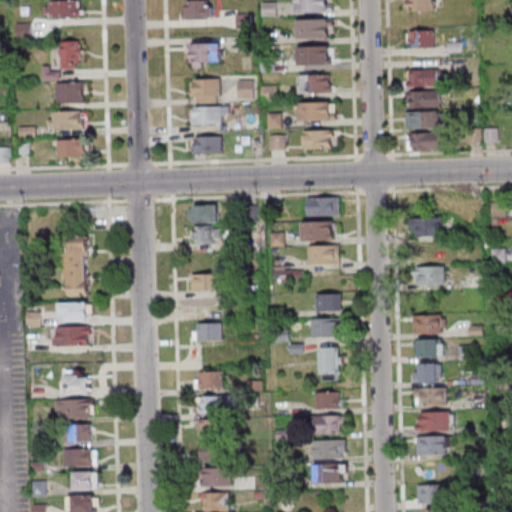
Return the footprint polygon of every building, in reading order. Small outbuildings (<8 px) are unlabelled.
[(81,0),(45,0),(46,18),(82,18),(81,0)] [(213,0),(184,0),(184,19),(214,19),(213,0)] [(297,0),(328,0),(328,10),(298,11),(297,0)] [(403,0),(434,0),(435,9),(404,10),(403,0)] [(251,14),(238,14),(238,27),(251,27),(251,14)] [(298,19),(329,18),(329,36),(299,37),(298,19)] [(435,29),(408,29),(408,47),(435,47),(435,29)] [(62,69),(82,69),(82,41),(62,41),(62,69)] [(222,43),(192,43),(192,66),(222,66),(222,43)] [(299,46),(330,45),(330,63),(299,64),(299,46)] [(408,86),(439,86),(439,69),(408,69),(408,86)] [(300,75),(331,74),(331,92),(300,92),(300,75)] [(221,78),(192,78),(192,103),(221,103),(221,78)] [(254,79),(238,79),(238,97),(254,97),(254,79)] [(57,103),(84,103),(84,81),(57,81),(57,103)] [(278,101),(278,84),(262,84),(262,101),(278,101)] [(410,90),(441,89),(442,107),(411,107),(410,90)] [(301,102),(332,101),(332,119),(302,120),(301,102)] [(222,114),(230,114),(230,106),(192,106),(192,124),(222,124),(222,114)] [(51,110),(51,129),(85,129),(85,110),(51,110)] [(406,111),(437,110),(438,128),(407,129),(406,111)] [(304,130),(335,129),(336,147),(305,148),(304,130)] [(412,132),(442,131),(443,149),(412,150),(412,132)] [(194,154),(224,154),(224,135),(194,135),(194,154)] [(87,139),(59,139),(59,157),(87,157),(87,139)] [(0,160),(9,161),(9,148),(0,148),(0,160)] [(309,197),(309,215),(340,215),(340,197),(309,197)] [(190,205),(190,223),(219,223),(219,205),(190,205)] [(411,217),(411,236),(445,236),(445,217),(411,217)] [(304,239),(334,239),(334,220),(304,220),(304,239)] [(195,227),(195,243),(221,243),(221,227),(195,227)] [(273,245),(284,245),(284,234),(273,234),(273,245)] [(90,295),(89,235),(66,235),(67,295),(90,295)] [(446,260),(446,241),(419,241),(419,260),(446,260)] [(341,263),(341,245),(309,245),(309,263),(341,263)] [(446,285),(446,266),(416,266),(416,285),(446,285)] [(302,268),(274,268),(274,283),(302,283),(302,268)] [(193,290),(224,290),(224,273),(193,273),(193,290)] [(342,310),(342,293),(318,293),(318,310),(342,310)] [(61,301),(61,320),(93,320),(93,301),(61,301)] [(443,314),(414,314),(414,333),(443,333),(443,314)] [(340,336),(340,317),(313,317),(313,336),(340,336)] [(223,322),(196,322),(196,339),(223,339),(223,322)] [(93,325),(54,325),(54,345),(93,345),(93,325)] [(419,357),(444,357),(444,339),(419,339),(419,357)] [(340,380),(340,346),(321,346),(321,380),(340,380)] [(442,363),(415,363),(415,382),(442,382),(442,363)] [(199,371),(199,389),(225,389),(225,371),(199,371)] [(448,387),(416,387),(416,405),(448,405),(448,387)] [(317,391),(318,408),(341,408),(341,391),(317,391)] [(200,414),(233,414),(233,395),(200,395),(200,414)] [(95,398),(60,398),(60,418),(95,418),(95,398)] [(419,411),(419,430),(455,430),(455,411),(419,411)] [(344,415),(317,415),(317,434),(344,434),(344,415)] [(231,437),(231,419),(198,419),(198,437),(231,437)] [(71,441),(93,441),(93,423),(71,423),(71,441)] [(452,436),(418,436),(418,453),(452,453),(452,436)] [(315,439),(315,459),(347,459),(347,439),(315,439)] [(231,444),(202,445),(202,461),(232,461),(231,444)] [(98,448),(66,448),(66,466),(98,466),(98,448)] [(315,482),(348,482),(348,464),(315,464),(315,482)] [(233,467),(202,467),(202,486),(233,486),(233,467)] [(74,470),(74,490),(99,490),(99,470),(74,470)] [(419,484),(419,502),(452,502),(452,484),(419,484)] [(231,510),(231,492),(203,492),(203,510),(231,510)] [(99,511),(99,494),(70,494),(69,511),(99,511)]
